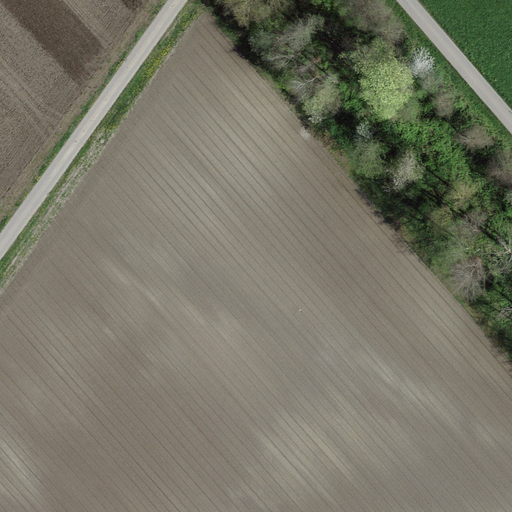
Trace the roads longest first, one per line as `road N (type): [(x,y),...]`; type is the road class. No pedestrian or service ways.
road 1 (track): [(186,0),(0,237)]
road 2 (track): [(511,145),(387,0)]
